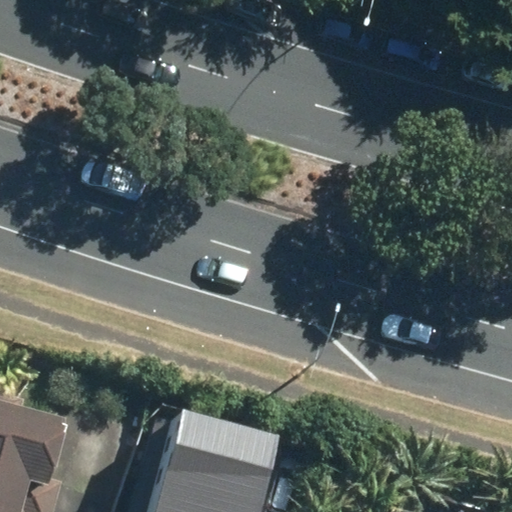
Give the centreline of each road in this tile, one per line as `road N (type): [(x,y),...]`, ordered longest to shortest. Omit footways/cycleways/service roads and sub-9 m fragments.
road 1 (primary): [(0,0),(511,161)]
road 2 (primary): [(511,328),(197,241),(0,173)]
